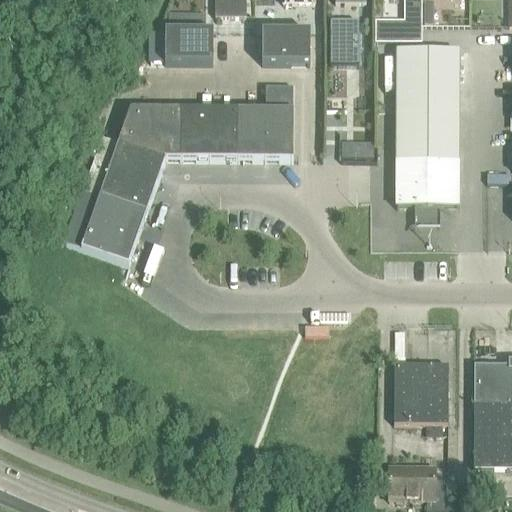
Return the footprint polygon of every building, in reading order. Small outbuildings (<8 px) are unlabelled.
[(245,0),(213,0),(214,21),(245,21),(245,0)] [(402,0),(403,48),(421,48),(421,0),(402,0)] [(433,4),(423,4),(423,28),(432,28),(433,28),(433,4)] [(357,24),(329,24),(330,69),(358,68),(357,24)] [(374,24),(374,46),(402,46),(402,24),(374,24)] [(212,36),(164,36),(164,68),(212,68),(212,36)] [(261,36),(261,68),(309,69),(309,36),(261,36)] [(457,210),(457,54),(396,53),(396,210),(457,210)] [(264,115),(263,165),(278,165),(292,165),(293,165),(293,159),(293,136),(293,91),(264,91),(264,101),(264,115)] [(130,114),(119,147),(118,149),(164,164),(180,164),(181,114),(130,114)] [(181,114),(180,164),(208,164),(209,114),(181,114)] [(236,115),(209,114),(208,164),(236,165),(236,115)] [(236,115),(236,165),(263,165),(264,115),(236,115)] [(118,149),(119,147),(101,141),(91,168),(155,191),(164,164),(118,149)] [(91,168),(82,194),(146,217),(155,191),(91,168)] [(146,217),(82,194),(72,220),(137,244),(146,217)] [(137,244),(72,220),(62,247),(128,270),(137,244)] [(381,228),(382,249),(407,248),(406,227),(381,228)] [(448,369),(393,368),(392,429),(447,429),(448,369)] [(511,369),(474,369),(473,408),(511,408),(511,369)] [(317,393),(333,402),(341,387),(325,378),(317,393)] [(296,459),(368,497),(390,455),(380,450),(387,437),(378,431),(386,417),(372,409),(363,424),(346,415),(356,397),(342,389),(334,404),(315,394),(310,403),(299,397),(292,409),(299,413),(285,440),(302,449),(296,459)] [(357,399),(348,413),(362,422),(371,409),(357,399)] [(511,408),(473,408),(473,473),(511,473),(511,408)] [(425,431),(425,440),(442,440),(442,431),(425,431)] [(425,505),(425,511),(446,511),(447,485),(434,485),(434,473),(389,472),(388,505),(425,505)]
